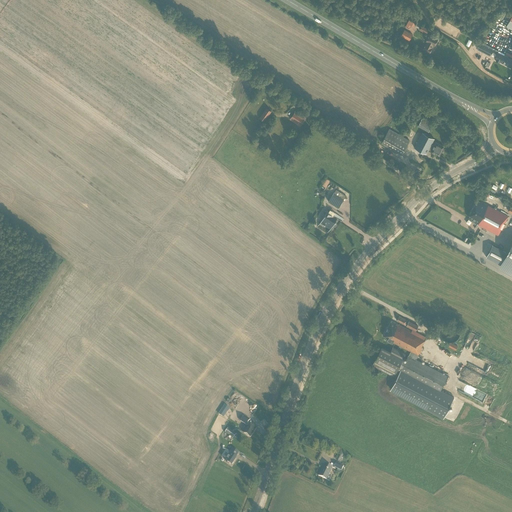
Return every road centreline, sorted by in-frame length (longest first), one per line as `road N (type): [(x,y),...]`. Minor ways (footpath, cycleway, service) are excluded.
road 1 (tertiary): [(253,511),(322,319),(367,251),(424,194)]
road 2 (unclassified): [(261,75),(424,194)]
road 3 (trunk): [(458,101),(286,0)]
